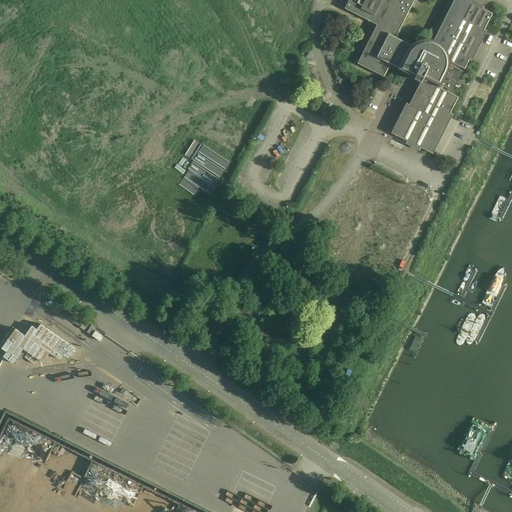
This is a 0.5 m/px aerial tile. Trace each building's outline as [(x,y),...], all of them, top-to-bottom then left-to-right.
[(348,0),(344,9),(376,25),(357,63),(384,77),(390,64),(415,76),(414,79),(420,82),(409,104),(406,103),(391,133),(394,134),(407,141),(405,143),(419,150),(421,148),(430,153),(433,154),(453,114),(450,113),(458,97),(447,91),(448,89),(452,91),(463,71),(458,69),(459,67),(464,69),(469,59),(472,61),(487,31),(484,29),(493,13),(483,8),(484,6),(472,0),(469,0),(469,1),(466,0),(453,0),(428,51),(427,53),(396,37),(414,0),(348,0)] [(402,271),(438,200),(408,185),(372,256),(402,271)] [(80,327),(84,330),(89,323),(85,321),(80,327)] [(37,329),(32,326),(25,336),(20,332),(6,352),(16,359),(20,354),(29,361),(33,356),(43,363),(50,353),(60,360),(63,355),(68,358),(75,348),(40,324),(37,329)] [(87,332),(91,335),(96,328),(92,325),(87,332)]
